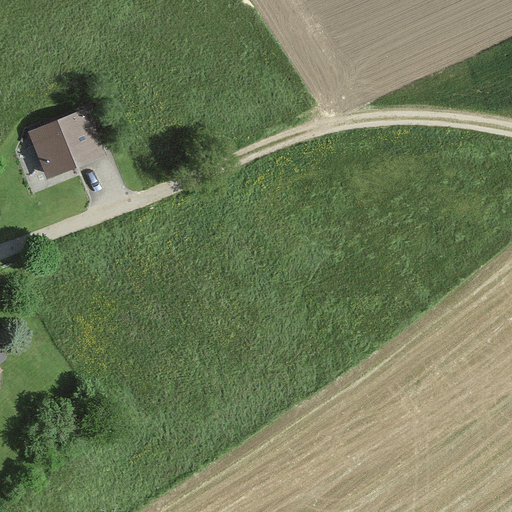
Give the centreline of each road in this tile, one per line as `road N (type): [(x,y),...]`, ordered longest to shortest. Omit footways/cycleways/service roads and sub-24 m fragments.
road 1 (track): [(511,131),(432,119),(346,123),(287,137),(194,177)]
road 2 (residential): [(0,255),(194,177)]
